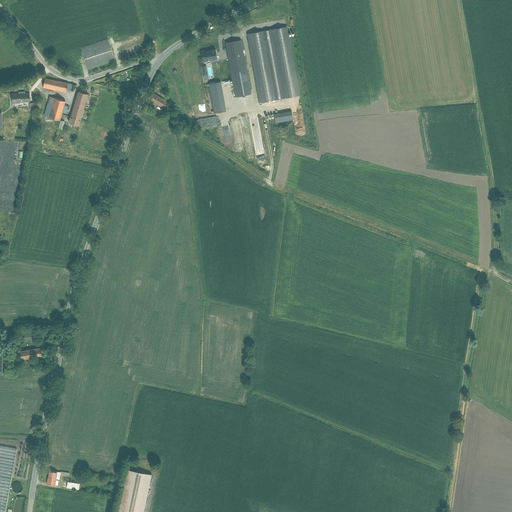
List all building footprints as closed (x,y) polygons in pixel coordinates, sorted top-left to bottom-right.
[(288,27),(248,34),(259,103),(300,96),(288,27)] [(241,39),(226,42),(236,97),(252,95),(241,39)] [(109,40),(81,49),(88,71),(116,62),(109,40)] [(216,49),(202,51),(204,63),(218,61),(216,49)] [(42,87),(43,87),(66,91),(66,88),(69,89),(70,82),(44,77),(42,87)] [(221,81),(208,84),(213,114),(226,111),(221,81)] [(80,125),(89,94),(78,91),(69,122),(80,125)] [(30,101),(30,98),(30,93),(25,93),(25,92),(19,92),(19,94),(12,94),(12,103),(20,102),(20,101),(30,101)] [(146,98),(164,109),(168,102),(151,92),(146,98)] [(50,95),(50,96),(43,121),(53,123),(55,118),(60,119),(62,112),(67,113),(68,107),(63,106),(65,99),(50,95)] [(292,110),(274,114),(275,124),(294,121),(292,110)] [(232,143),(236,142),(231,126),(226,128),(232,143)] [(254,131),(248,132),(251,153),(256,152),(254,131)] [(267,146),(260,148),(263,161),(270,159),(267,146)] [(12,343),(34,341),(33,325),(32,325),(18,327),(19,335),(11,335),(12,343)] [(19,360),(41,356),(40,347),(18,350),(19,360)] [(0,352),(0,373),(8,373),(8,352),(0,352)] [(0,511),(5,511),(11,480),(17,449),(0,445),(0,511)] [(145,511),(153,474),(128,468),(118,511),(145,511)] [(46,483),(55,484),(56,478),(60,479),(61,472),(48,470),(46,483)] [(82,483),(64,480),(63,488),(81,490),(82,483)] [(25,488),(25,487),(24,486),(24,485),(23,483),(22,482),(21,482),(20,481),(18,481),(16,481),(15,482),(14,483),(13,484),(12,485),(12,486),(12,487),(12,489),(13,490),(13,491),(14,492),(15,493),(16,493),(18,494),(19,494),(21,493),(22,493),(23,492),(24,491),(24,490),(24,489),(25,488)]
